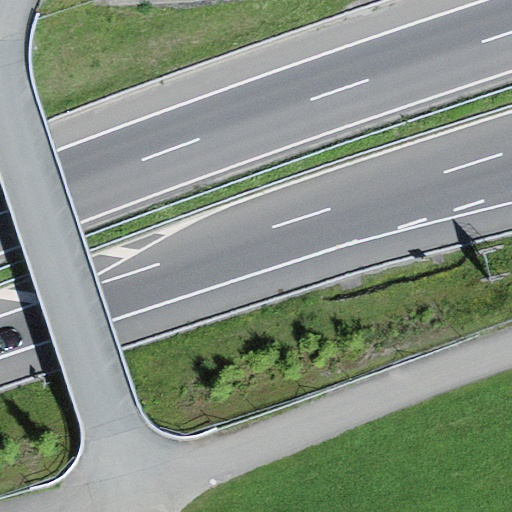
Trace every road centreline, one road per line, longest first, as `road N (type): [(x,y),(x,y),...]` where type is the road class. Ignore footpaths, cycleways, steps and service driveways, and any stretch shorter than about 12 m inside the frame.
road 1 (motorway): [(0,336),(214,251),(511,158)]
road 2 (motorway): [(511,40),(0,217)]
road 3 (track): [(24,511),(511,354)]
road 4 (track): [(130,511),(134,479),(1,78),(0,40)]
